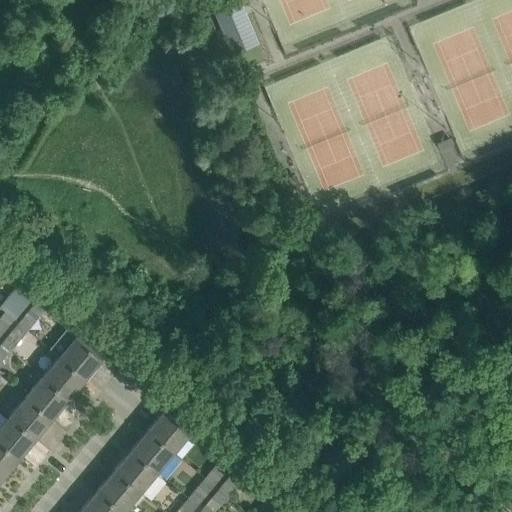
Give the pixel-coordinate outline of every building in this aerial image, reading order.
[(32,306),(18,323),(27,330),(37,318),(41,313),(32,306)] [(0,316),(0,334),(11,322),(2,314),(0,316)] [(1,343),(10,350),(24,333),(15,326),(1,343)] [(85,378),(102,358),(75,335),(58,356),(85,378)] [(69,398),(85,378),(58,356),(41,376),(69,398)] [(52,418),(69,398),(41,376),(25,396),(52,418)] [(35,438),(52,418),(25,396),(8,416),(35,438)] [(174,452),(190,432),(163,409),(147,429),(174,452)] [(0,443),(18,458),(35,438),(8,416),(0,425),(0,443)] [(157,472),(174,452),(147,429),(130,449),(157,472)] [(0,477),(2,479),(18,458),(0,443),(0,477)] [(140,492),(157,472),(130,449),(113,469),(140,492)] [(227,468),(218,461),(204,478),(213,485),(227,468)] [(124,511),(140,492),(113,469),(96,489),(124,511)] [(227,497),(241,480),(232,472),(218,489),(227,497)] [(187,498),(196,505),(211,488),(202,481),(187,498)] [(82,511),(123,511),(124,511),(96,489),(80,510),(82,511)] [(201,509),(204,511),(213,511),(224,500),(215,492),(201,509)] [(175,511),(190,511),(194,508),(185,501),(175,511)]
